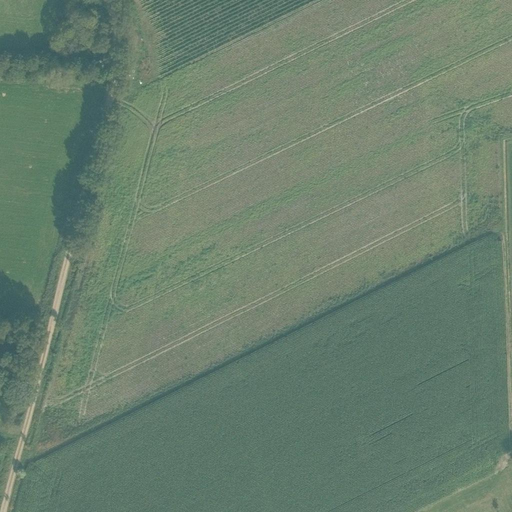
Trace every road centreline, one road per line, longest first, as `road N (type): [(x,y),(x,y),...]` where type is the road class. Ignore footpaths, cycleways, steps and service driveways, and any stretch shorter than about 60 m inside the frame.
road 1 (track): [(109,0),(118,48),(36,380)]
road 2 (track): [(36,380),(7,511)]
